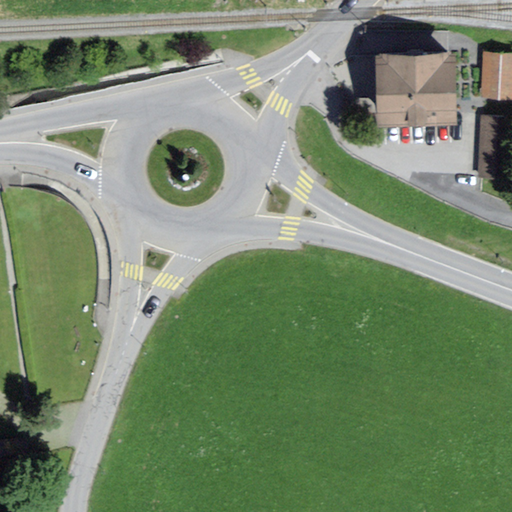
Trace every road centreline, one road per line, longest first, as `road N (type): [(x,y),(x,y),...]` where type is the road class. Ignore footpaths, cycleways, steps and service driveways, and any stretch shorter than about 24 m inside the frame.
road 1 (unclassified): [(129,340),(75,511)]
road 2 (primary): [(168,100),(0,134)]
road 3 (primary): [(381,241),(255,149)]
road 4 (primary): [(230,227),(381,241)]
road 5 (residential): [(314,47),(180,98)]
road 6 (primary): [(511,289),(381,241)]
road 7 (unclassified): [(129,340),(206,239)]
road 8 (unclassified): [(131,216),(129,340)]
road 9 (primary): [(0,150),(69,163),(116,189)]
